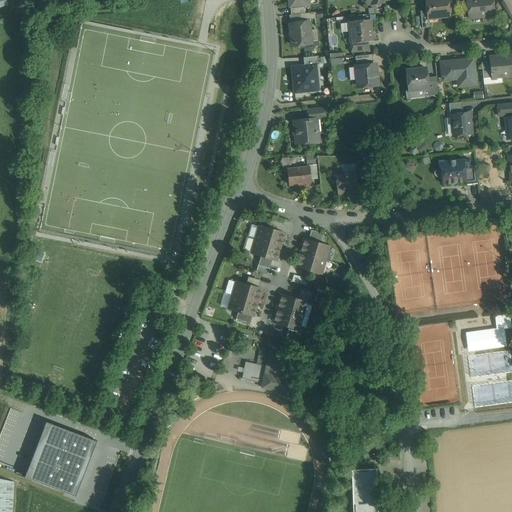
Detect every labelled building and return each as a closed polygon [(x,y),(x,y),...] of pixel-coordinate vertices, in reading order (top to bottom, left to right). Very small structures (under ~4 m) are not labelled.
[(447,0),(425,0),(427,10),(428,18),(429,18),(429,15),(436,15),(436,17),(449,16),(447,0)] [(492,0),(466,0),(467,3),(466,5),(466,8),(468,9),(469,19),(494,16),(492,0)] [(428,18),(427,10),(420,11),(422,28),(430,27),(429,18),(428,18)] [(305,13),(300,14),(301,20),(316,19),(316,12),(305,13)] [(371,21),(349,23),(351,43),(368,41),(372,40),(372,39),(373,39),(372,33),(371,21)] [(307,22),(292,23),(291,24),(290,25),(290,26),(292,44),(292,45),(293,46),(294,46),(298,46),(299,47),(300,48),(301,48),(303,48),(304,47),(305,46),(305,45),(309,45),(310,44),(311,43),(311,42),(309,24),(309,23),(308,22),(307,22)] [(368,41),(351,43),(351,49),(369,48),(368,41)] [(330,52),(330,63),(343,62),(343,51),(330,52)] [(372,55),(355,56),(356,64),(373,62),(372,55)] [(511,55),(490,58),(490,62),(492,77),(511,75),(511,55)] [(318,56),(303,58),(304,66),(316,64),(316,65),(319,65),(318,56)] [(472,60),(448,62),(450,74),(442,74),(443,80),(458,78),(459,86),(476,84),(474,69),(473,59),(472,59),(472,60)] [(448,62),(441,63),(442,74),(450,74),(448,62)] [(490,62),(481,63),(483,79),(492,78),(492,77),(490,62)] [(304,66),(292,67),(294,93),(319,90),(316,65),(316,64),(304,66)] [(375,64),(356,66),(358,87),(377,85),(375,64)] [(426,68),(407,70),(409,90),(405,91),(406,98),(426,96),(425,89),(428,89),(427,78),(426,68)] [(437,76),(427,78),(428,89),(425,89),(426,96),(439,94),(437,76)] [(461,102),(449,103),(450,115),(451,115),(463,113),(461,102)] [(511,102),(497,104),(498,116),(511,114),(511,102)] [(324,108),(307,110),(308,120),(316,119),(326,118),(324,108)] [(463,113),(451,115),(454,135),(463,134),(463,135),(465,137),(469,137),(470,135),(470,134),(471,133),(469,113),(463,113)] [(308,120),(294,121),(295,129),(293,130),(294,135),(296,136),(297,144),(318,142),(316,119),(308,120)] [(450,161),(444,161),(443,160),(438,161),(439,168),(440,167),(440,169),(436,170),(435,170),(434,171),(434,173),(434,174),(434,175),(435,176),(436,177),(441,176),(442,184),(451,183),(451,185),(452,186),(454,186),(456,186),(457,185),(457,184),(458,183),(466,181),(465,166),(470,166),(469,159),(464,160),(464,159),(454,160),(453,160),(450,160),(450,161)] [(470,166),(465,166),(466,181),(466,184),(478,183),(476,165),(470,166)] [(309,167),(287,169),(289,185),(296,184),(297,187),(311,186),(309,167)] [(367,170),(359,171),(360,184),(368,183),(367,170)] [(356,172),(336,174),(338,194),(358,191),(356,172)] [(283,223),(271,220),(269,228),(280,232),(283,223)] [(269,228),(259,225),(255,239),(280,246),(284,233),(269,228)] [(323,234),(311,230),(308,240),(320,244),(323,234)] [(280,246),(255,239),(251,253),(261,255),(272,259),(276,260),(280,246)] [(308,240),(304,239),(300,252),(325,260),(329,246),(320,244),(308,240)] [(325,260),(300,252),(296,266),(321,273),(325,260)] [(272,259),(261,255),(258,265),(269,268),(272,259)] [(301,283),(304,278),(299,276),(298,277),(294,275),(292,278),(301,283)] [(260,280),(248,277),(246,284),(257,288),(260,280)] [(246,284),(236,281),(232,295),(257,302),(261,289),(246,284)] [(312,292),(300,288),(297,299),(306,302),(306,303),(309,303),(312,292)] [(257,302),(232,295),(228,308),(238,311),(252,315),(253,316),(257,302)] [(297,299),(281,295),(277,308),(302,316),(306,303),(306,302),(297,299)] [(302,316),(277,308),(273,322),(289,326),(298,329),(302,316)] [(252,315),(238,311),(236,319),(250,323),(252,315)] [(509,315),(498,317),(500,328),(504,328),(511,327),(509,315)] [(298,329),(289,326),(286,338),(297,341),(301,329),(298,329)] [(500,328),(471,332),(474,350),(506,346),(504,328),(500,328)] [(235,346),(229,347),(231,355),(237,353),(235,346)] [(270,352),(259,350),(256,364),(266,366),(267,366),(270,352)] [(290,357),(270,352),(267,366),(273,367),(269,389),(270,386),(300,392),(299,395),(303,396),(306,382),(286,378),(290,357)] [(266,366),(256,364),(245,361),(242,379),(262,383),(266,366)] [(267,366),(266,366),(262,383),(262,387),(269,389),(273,367),(267,366)] [(212,380),(210,387),(216,390),(219,383),(215,381),(212,380)] [(189,400),(194,396),(191,390),(185,394),(189,400)] [(130,442),(95,429),(73,486),(108,499),(130,442)] [(377,511),(376,469),(351,470),(352,511),(377,511)] [(12,511),(14,482),(0,478),(0,511),(12,511)]
